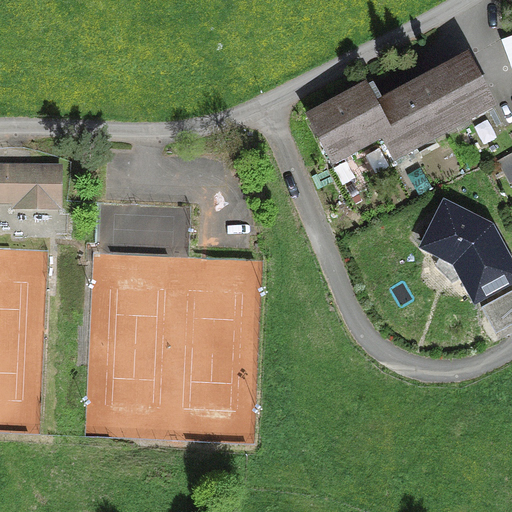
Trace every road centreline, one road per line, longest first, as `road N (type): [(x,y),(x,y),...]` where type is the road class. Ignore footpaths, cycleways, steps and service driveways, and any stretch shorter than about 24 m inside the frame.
road 1 (residential): [(270,110),(351,314),(393,360),(450,376),(511,354)]
road 2 (residential): [(270,110),(188,135),(0,131)]
road 3 (residential): [(469,0),(270,110)]
